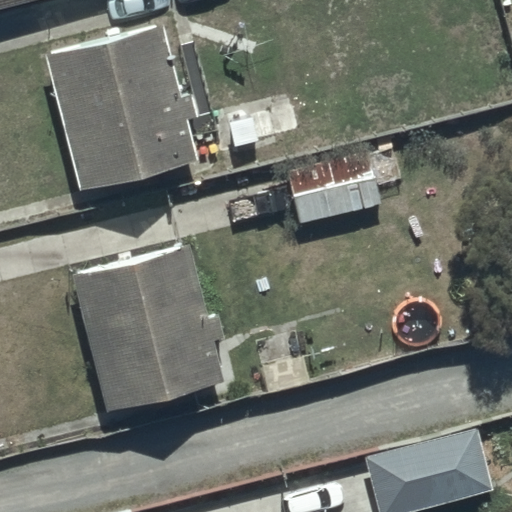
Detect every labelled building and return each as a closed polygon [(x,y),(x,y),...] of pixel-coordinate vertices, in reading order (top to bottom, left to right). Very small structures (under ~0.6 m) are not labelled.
[(156,25),(36,52),(67,190),(187,164),(177,119),(186,117),(180,91),(171,93),(156,25)] [(231,123),(238,145),(257,139),(249,117),(231,123)] [(290,223),(356,209),(343,148),(278,162),(290,223)] [(184,242),(63,269),(94,411),(213,384),(203,340),(222,336),(215,308),(200,312),(184,242)] [(357,452),(370,511),(391,511),(487,488),(471,423),(357,452)]
